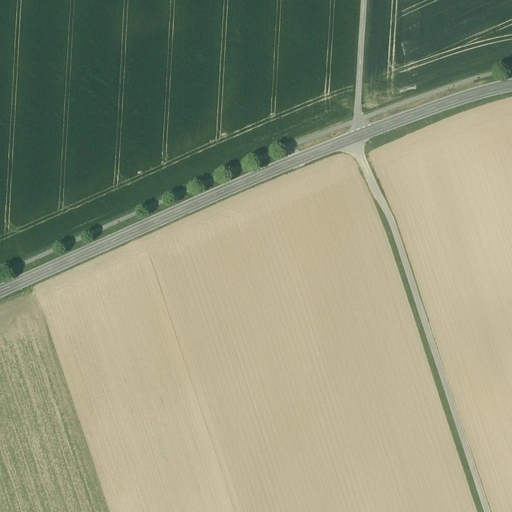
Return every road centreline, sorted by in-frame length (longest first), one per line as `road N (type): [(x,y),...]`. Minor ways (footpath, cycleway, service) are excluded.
road 1 (track): [(485,511),(389,220),(351,138)]
road 2 (tertiary): [(357,136),(0,291)]
road 3 (tertiary): [(511,85),(357,136)]
road 4 (unclassified): [(357,136),(363,0)]
